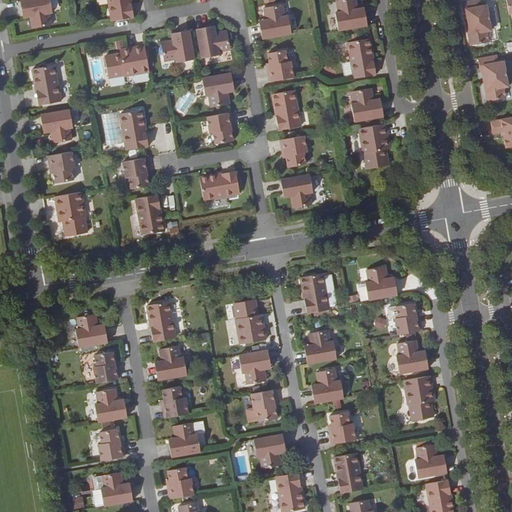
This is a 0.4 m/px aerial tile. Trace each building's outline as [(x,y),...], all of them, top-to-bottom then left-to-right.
[(52,12),(50,0),(19,0),(22,14),(30,13),(30,16),(32,28),(51,25),(49,13),(52,12)] [(107,0),(112,21),(134,17),(132,9),(131,3),(129,4),(128,0),(107,0)] [(338,31),(367,25),(365,12),(358,13),(357,9),(355,0),(339,0),(336,1),(338,12),(335,13),(338,31)] [(467,25),(465,26),(469,45),(488,42),(487,31),(491,31),(486,5),(480,6),(478,0),(472,0),(460,3),(462,16),(464,16),(466,16),(467,25)] [(262,38),(291,33),(288,16),(285,16),(283,4),(264,8),(266,20),(267,23),(260,25),(262,38)] [(210,26),(196,29),(201,58),(219,55),(219,51),(230,49),(227,31),(215,32),(211,33),(210,26)] [(176,62),(194,59),(189,30),(175,33),(176,40),(172,40),(161,42),(164,61),(176,59),(176,62)] [(354,78),(376,74),(374,61),(372,61),(371,56),(373,56),(370,38),(347,42),(354,78)] [(124,76),(149,71),(145,46),(131,48),(131,50),(127,50),(127,49),(119,50),(120,54),(104,56),(108,76),(123,73),(124,76)] [(270,82),(294,77),(291,61),(288,61),(286,50),(268,53),(270,65),(270,67),(267,68),(270,82)] [(496,55),(477,59),(479,73),(481,72),(483,72),(485,81),(483,82),(486,101),(505,99),(503,88),(508,87),(503,61),(497,62),(496,55)] [(345,77),(353,75),(350,62),(342,64),(345,77)] [(55,65),(32,69),(35,86),(37,86),(38,91),(36,91),(39,105),(61,101),(55,65)] [(231,73),(202,78),(205,96),(208,95),(210,107),(229,104),(227,92),(226,88),(234,87),(231,73)] [(354,122),(383,116),(381,103),(374,104),(373,100),(371,88),(352,91),(355,103),(351,104),(354,122)] [(278,130),(301,126),(294,90),(272,94),(275,111),(277,111),(278,116),(276,116),(278,130)] [(70,109),(40,115),(43,129),(50,127),(51,131),(53,143),(71,140),(69,128),(73,127),(70,109)] [(146,146),(148,146),(146,132),(144,133),(143,127),(145,127),(142,110),(120,114),(126,150),(146,146)] [(233,126),(231,112),(207,116),(210,133),(213,132),(215,144),(233,141),(231,129),(230,126),(233,126)] [(511,117),(490,122),(492,134),(499,133),(502,132),(503,137),(504,148),(511,146),(511,117)] [(387,138),(385,124),(359,128),(363,153),(366,153),(369,168),(388,165),(386,150),(389,149),(388,141),(386,141),(385,138),(387,138)] [(307,152),(304,135),(280,140),(282,153),(285,153),(286,156),(288,167),(306,164),(304,153),(307,152)] [(72,151),(48,156),(50,169),(53,169),(53,172),(55,183),(74,180),(71,168),(75,168),(72,151)] [(131,189),(149,186),(147,174),(146,172),(149,171),(147,157),(123,161),(126,178),(129,178),(131,189)] [(217,174),(200,177),(203,199),(240,193),(236,171),(222,173),(222,175),(217,176),(217,174)] [(310,174),(281,179),(283,193),(290,192),(291,196),(293,208),(311,204),(309,193),(313,192),(310,174)] [(85,217),(81,192),(55,196),(57,210),(59,210),(60,214),(58,214),(59,222),(63,221),(66,237),(85,233),(83,217),(85,217)] [(160,208),(158,194),(136,198),(142,235),(164,230),(161,214),(159,214),(158,208),(160,208)] [(368,300),(397,295),(395,281),(388,282),(385,267),(366,270),(368,282),(365,282),(368,300)] [(329,310),(323,274),(300,277),(304,295),(305,294),(306,300),(305,300),(307,314),(329,310)] [(240,344),(266,340),(263,326),(262,326),(261,322),(263,322),(261,314),(258,315),(255,299),(236,303),(238,319),(235,319),(240,344)] [(153,342),(175,338),(169,302),(147,305),(150,323),(152,322),(153,327),(151,328),(153,342)] [(398,335),(421,331),(419,317),(416,317),(414,303),(396,306),(398,318),(395,318),(398,335)] [(78,347),(108,342),(105,328),(98,330),(95,314),(77,317),(79,329),(75,330),(78,347)] [(386,328),(385,318),(375,318),(376,329),(386,328)] [(307,364),(336,359),(333,341),(330,342),(328,330),(309,333),(312,349),(305,350),(307,364)] [(399,374),(428,368),(426,355),(419,356),(416,340),(397,344),(399,355),(396,356),(399,374)] [(158,380),(187,375),(184,357),(180,358),(178,346),(159,349),(162,365),(155,366),(158,380)] [(247,384),(266,381),(263,365),(270,364),(268,350),(238,356),(242,373),(245,373),(247,384)] [(96,383),(120,379),(118,365),(115,366),(112,352),(94,355),(96,366),(93,367),(96,383)] [(312,389),(314,403),(343,398),(340,380),(337,381),(335,369),(316,372),(319,388),(312,389)] [(432,390),(430,376),(404,381),(408,406),(411,405),(414,421),(433,417),(431,402),(434,401),(433,393),(431,394),(430,390),(432,390)] [(162,404),(164,418),(188,414),(185,397),(182,398),(180,386),(162,389),(165,404),(162,404)] [(98,422),(127,417),(125,403),(117,404),(115,389),(96,392),(98,404),(95,405),(98,422)] [(277,403),(275,390),(251,394),(254,410),(257,410),(259,421),(277,418),(274,404),(277,403)] [(329,430),(332,444),(356,440),(353,423),(350,424),(348,412),(329,416),(332,430),(329,430)] [(171,457),(200,452),(197,434),(194,435),(192,423),(173,426),(176,442),(169,443),(171,457)] [(101,461),(125,456),(123,443),(120,443),(117,429),(99,432),(101,444),(98,444),(101,461)] [(285,448),(283,434),(254,440),(257,457),(260,457),(262,468),(281,465),(278,449),(285,448)] [(418,478),(447,473),(444,459),(437,460),(435,444),(416,448),(418,460),(415,460),(418,478)] [(341,493),(363,489),(356,453),(334,457),(337,474),(339,474),(340,479),(338,480),(341,493)] [(170,499),(194,495),(191,478),(188,479),(186,467),(167,471),(170,485),(167,485),(170,499)] [(104,506),(133,501),(130,487),(123,488),(121,472),(102,476),(104,487),(101,488),(104,506)] [(282,511),(285,511),(304,509),(301,491),(299,492),(298,487),(300,486),(298,473),(276,476),(282,511)] [(451,494),(448,480),(426,484),(430,511),(453,511),(452,499),(450,499),(449,494),(451,494)] [(72,498),(74,509),(85,507),(82,496),(72,498)] [(373,511),(374,511),(370,511),(368,500),(349,503),(351,511),(373,511)] [(198,511),(197,503),(178,506),(179,511),(198,511)]
